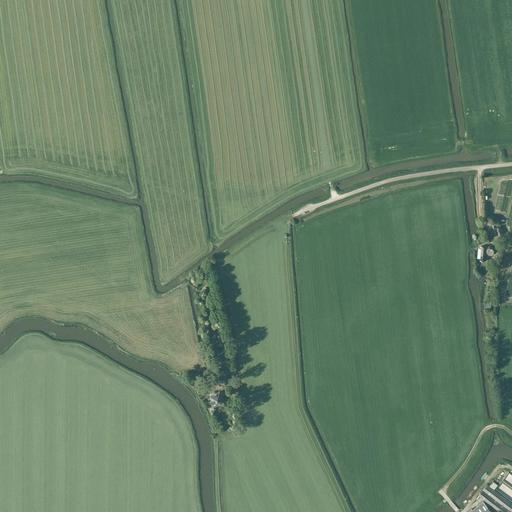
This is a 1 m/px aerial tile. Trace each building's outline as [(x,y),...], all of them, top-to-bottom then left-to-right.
[(226,377),(217,379),(219,387),(227,386),(226,377)] [(224,402),(221,396),(223,395),(222,393),(220,394),(220,392),(216,393),(215,391),(210,393),(211,396),(209,396),(211,401),(210,401),(212,408),(220,404),(224,402)] [(497,485),(493,482),(489,486),(487,485),(478,496),(500,511),(511,511),(511,503),(493,490),(497,485)] [(504,487),(500,493),(508,499),(511,492),(511,491),(506,488),(505,489),(504,487)] [(491,511),(483,501),(469,511),(491,511)]
